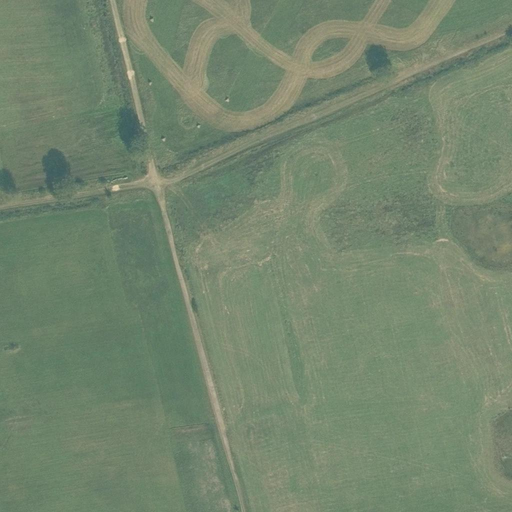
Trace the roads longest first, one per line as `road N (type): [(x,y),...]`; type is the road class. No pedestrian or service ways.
road 1 (track): [(157,181),(511,29)]
road 2 (track): [(243,511),(157,181)]
road 3 (track): [(157,181),(109,0)]
road 4 (track): [(0,208),(157,181)]
